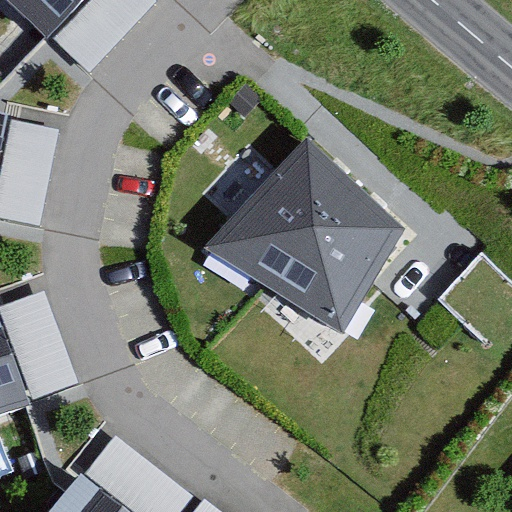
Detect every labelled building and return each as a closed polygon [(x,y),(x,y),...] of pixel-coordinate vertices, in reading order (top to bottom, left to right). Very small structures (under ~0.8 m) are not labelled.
[(1,0),(45,41),(45,42),(85,0),(1,0)] [(157,2),(154,0),(91,0),(55,39),(90,73),(157,2)] [(0,156),(10,117),(0,115),(0,156)] [(60,131),(12,122),(0,184),(0,218),(42,226),(60,131)] [(398,229),(308,144),(279,174),(220,235),(208,248),(269,285),(340,327),(398,229)] [(511,283),(482,256),(442,299),(450,306),(455,310),(490,343),(511,318),(511,283)] [(42,294),(1,309),(34,400),(76,386),(42,294)] [(0,420),(27,410),(32,409),(0,325),(0,420)] [(115,436),(85,474),(133,511),(180,511),(193,496),(115,436)] [(68,494),(52,511),(129,511),(82,475),(73,487),(68,494)]
